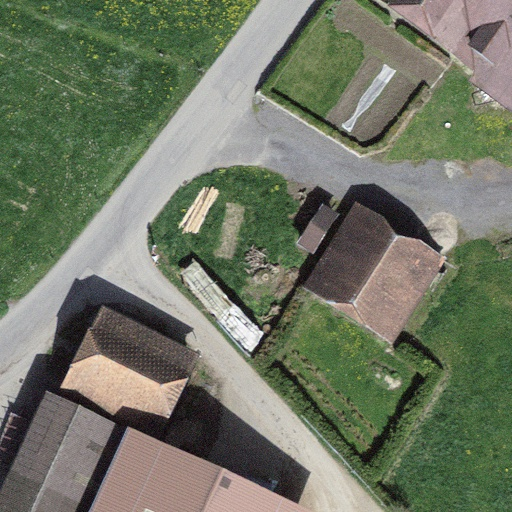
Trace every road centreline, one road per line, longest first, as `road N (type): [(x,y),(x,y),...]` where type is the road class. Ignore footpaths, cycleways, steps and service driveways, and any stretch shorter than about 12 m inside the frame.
road 1 (unclassified): [(0,356),(93,267),(289,0)]
road 2 (track): [(511,224),(463,229),(198,123)]
